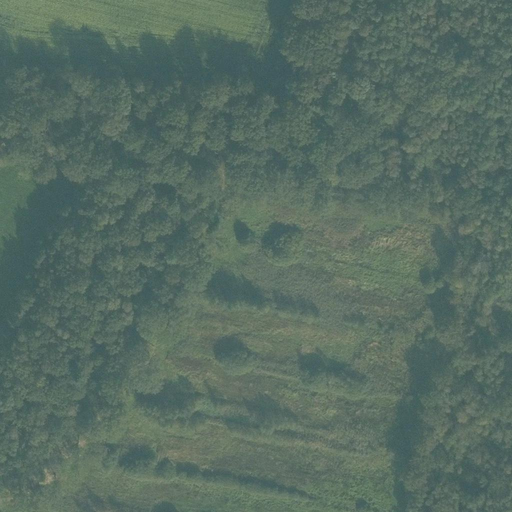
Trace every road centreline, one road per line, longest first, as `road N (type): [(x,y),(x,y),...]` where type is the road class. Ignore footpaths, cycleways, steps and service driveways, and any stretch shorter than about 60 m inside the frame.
road 1 (track): [(229,173),(101,416),(81,441),(0,492)]
road 2 (track): [(229,173),(473,205)]
